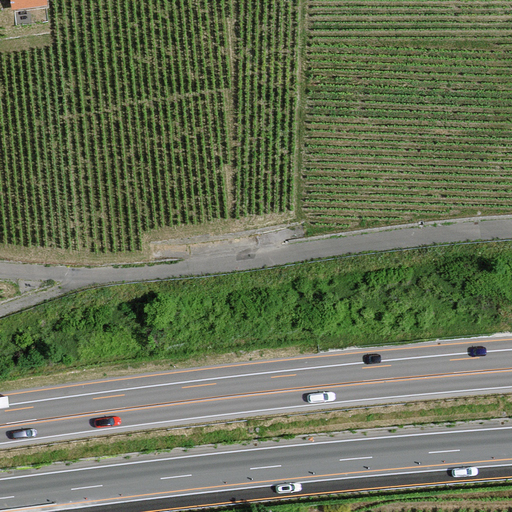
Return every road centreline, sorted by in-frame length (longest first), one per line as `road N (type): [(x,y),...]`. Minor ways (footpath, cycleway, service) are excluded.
road 1 (unclassified): [(0,270),(57,274),(232,261),(511,222)]
road 2 (motorway): [(511,366),(0,422)]
road 3 (motorway): [(0,499),(511,446)]
